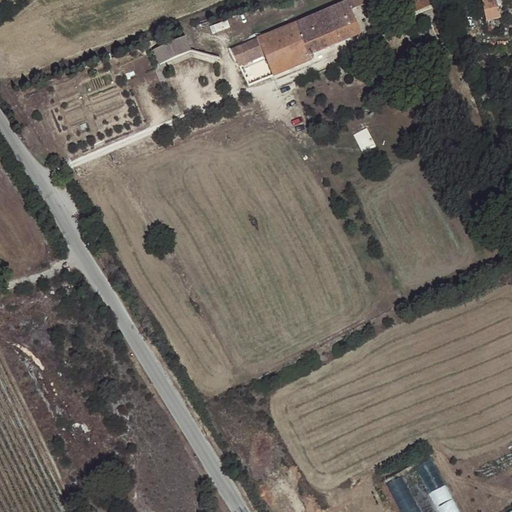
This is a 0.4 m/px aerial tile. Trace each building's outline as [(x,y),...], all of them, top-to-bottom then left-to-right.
[(363,5),(374,0),(350,0),(327,10),(293,24),(307,57),(308,56),(361,34),(351,10),(363,5)] [(433,4),(431,0),(408,0),(393,6),(397,19),(433,4)] [(500,0),(481,0),(486,20),(500,18),(498,0),(500,0)] [(431,21),(439,17),(435,7),(427,11),(431,21)] [(368,31),(377,27),(373,17),(363,21),(368,31)] [(439,38),(448,34),(441,20),(433,24),(439,38)] [(310,61),(308,56),(307,57),(293,24),(257,40),(263,53),(265,57),(273,76),(310,61)] [(160,66),(191,53),(185,38),(154,52),(160,66)] [(238,64),(263,53),(257,40),(231,51),(238,64)] [(263,53),(238,64),(239,67),(265,57),(263,53)] [(425,511),(407,474),(391,482),(405,511),(425,511)]
